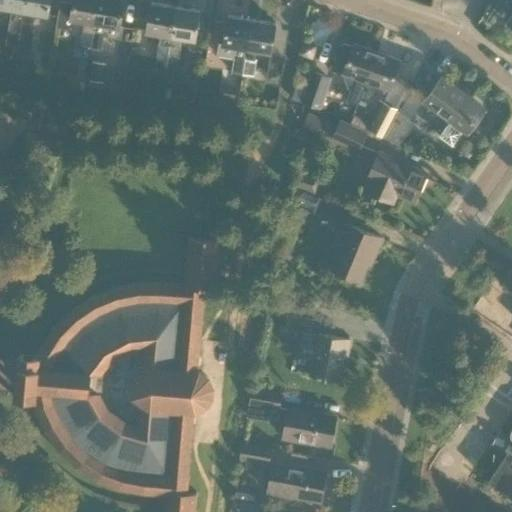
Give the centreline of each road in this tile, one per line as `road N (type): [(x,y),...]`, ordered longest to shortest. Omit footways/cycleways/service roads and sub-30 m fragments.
road 1 (residential): [(369,511),(418,284),(511,141)]
road 2 (residential): [(511,75),(450,34),(346,0)]
